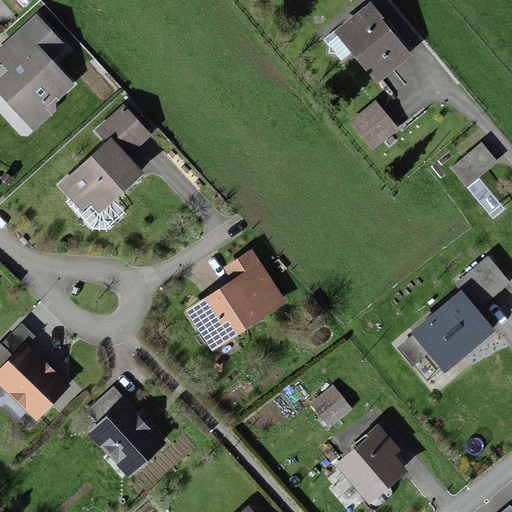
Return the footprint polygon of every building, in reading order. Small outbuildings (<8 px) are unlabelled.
[(99,65),(44,6),(1,46),(17,63),(6,73),(46,115),(99,65)] [(370,17),(344,36),(377,79),(403,59),(370,17)] [(168,125),(138,97),(64,175),(93,203),(103,193),(119,209),(161,166),(145,150),(168,125)] [(377,110),(360,124),(378,146),(396,131),(377,110)] [(503,169),(483,144),(461,163),(502,212),(511,203),(511,195),(495,175),(503,169)] [(296,301),(262,239),(231,255),(241,273),(197,297),(221,341),(296,301)] [(503,318),(470,283),(427,324),(460,359),(503,318)] [(86,386),(35,337),(43,329),(29,316),(0,345),(0,373),(50,422),(86,386)] [(336,388),(314,406),(328,425),(351,407),(336,388)] [(178,441),(130,394),(93,430),(142,478),(178,441)] [(382,432),(344,463),(372,498),(410,467),(382,432)] [(511,511),(511,503),(503,511),(511,511)]
